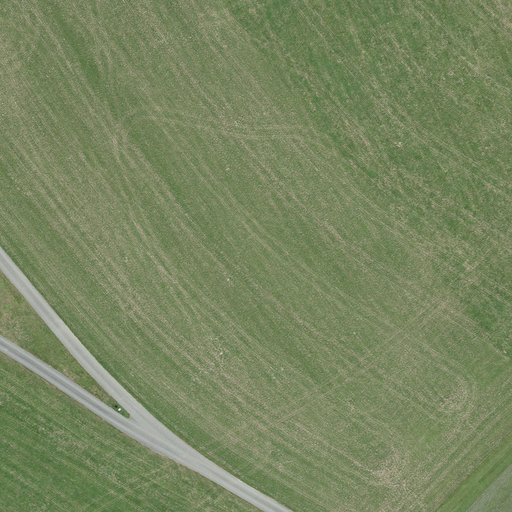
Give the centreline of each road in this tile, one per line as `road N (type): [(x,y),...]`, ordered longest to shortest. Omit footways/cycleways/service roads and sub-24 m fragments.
road 1 (unclassified): [(154,435),(0,256)]
road 2 (unclassified): [(154,435),(0,344)]
road 3 (unclassified): [(279,511),(154,435)]
